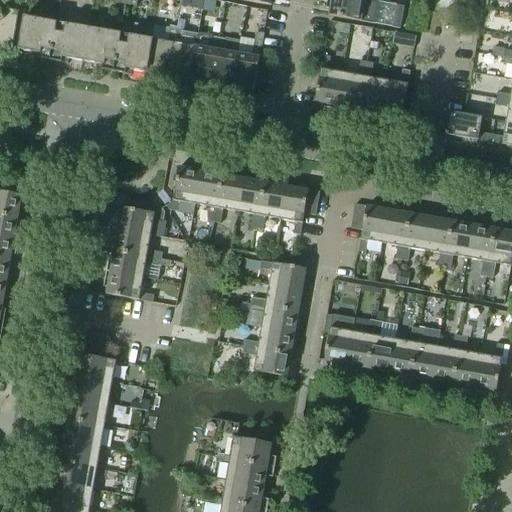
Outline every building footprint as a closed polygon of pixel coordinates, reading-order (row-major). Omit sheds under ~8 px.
[(363,15),(365,1),(360,0),(327,0),(326,10),(329,10),(328,17),(373,25),(375,18),(363,15)] [(392,28),(400,30),(404,8),(396,6),(392,28)] [(0,48),(12,50),(19,12),(9,10),(1,15),(0,13),(0,48)] [(82,63),(88,29),(24,18),(18,51),(33,54),(32,59),(40,60),(41,55),(56,58),(56,63),(68,65),(68,60),(82,63)] [(146,74),(152,41),(154,28),(121,22),(119,35),(88,29),(82,63),(96,65),(96,70),(104,71),(105,67),(120,69),(119,74),(131,76),(132,71),(146,74)] [(168,78),(176,32),(154,28),(152,41),(146,74),(168,78)] [(189,81),(195,48),(180,46),(182,33),(176,32),(168,78),(189,81)] [(254,93),(259,65),(264,35),(256,33),(254,42),(241,40),(238,56),(237,56),(231,93),(246,95),(247,92),(254,93)] [(210,85),(219,39),(212,38),(210,51),(195,48),(189,81),(210,85)] [(231,93),(237,56),(223,53),(225,40),(219,39),(210,85),(216,86),(216,90),(231,93)] [(336,111),(343,74),(328,72),(330,58),(323,57),(315,104),(321,105),(321,108),(336,111)] [(358,111),(367,64),(360,62),(357,77),(343,74),(336,111),(351,114),(352,110),(358,111)] [(380,115),(385,82),(371,79),(373,65),(367,64),(358,111),(380,115)] [(401,119),(410,72),(402,71),(400,84),(385,82),(380,115),(401,119)] [(511,86),(510,96),(497,94),(496,100),(511,102),(511,86)] [(511,125),(511,102),(496,100),(495,107),(508,109),(505,124),(511,125)] [(479,134),(482,119),(449,113),(444,136),(490,144),(491,136),(479,134)] [(511,147),(511,125),(505,124),(503,138),(491,136),(490,144),(511,147)] [(195,206),(201,169),(186,166),(185,170),(179,169),(173,202),(166,207),(169,211),(179,213),(180,203),(195,206)] [(214,224),(222,176),(216,175),(217,172),(201,169),(195,206),(210,208),(207,223),(214,224)] [(238,213),(244,180),(222,176),(214,224),(220,225),(223,211),(238,213)] [(256,230),(264,184),(244,180),(238,213),(252,216),(250,229),(256,230)] [(280,221),(286,184),(271,181),(271,185),(264,184),(256,230),(263,231),(265,218),(280,221)] [(301,190),(302,187),(286,184),(280,221),(295,223),(293,235),(300,236),(304,215),(308,191),(301,190)] [(316,217),(320,193),(308,191),(304,215),(316,217)] [(0,215),(18,219),(22,197),(0,192),(0,215)] [(382,245),(389,208),(373,205),(373,209),(366,208),(362,232),(358,253),(366,254),(368,242),(382,245)] [(362,232),(366,208),(355,206),(350,230),(362,232)] [(401,261),(409,215),(404,214),(404,211),(389,208),(382,245),(397,247),(395,260),(401,261)] [(162,238),(165,224),(163,224),(165,214),(162,210),(154,215),(121,209),(117,231),(151,237),(151,236),(162,238)] [(0,237),(18,241),(20,225),(17,225),(18,219),(0,215),(0,237)] [(425,252),(431,219),(409,215),(401,261),(408,263),(410,250),(425,252)] [(444,271),(453,223),(431,219),(425,252),(440,255),(437,269),(444,271)] [(467,260),(473,227),(453,223),(444,271),(450,272),(452,257),(467,260)] [(486,278),(495,230),(473,227),(467,260),(482,262),(479,277),(486,278)] [(511,267),(511,259),(511,233),(495,230),(486,278),(492,280),(495,265),(511,267)] [(148,252),(151,237),(117,231),(114,252),(161,261),(162,254),(148,252)] [(15,256),(18,241),(0,237),(0,259),(10,261),(11,256),(15,256)] [(143,279),(146,265),(160,267),(161,261),(114,252),(113,258),(109,258),(106,273),(143,279)] [(0,281),(6,283),(10,261),(0,259),(0,281)] [(302,292),(306,270),(261,262),(259,270),(271,272),(269,287),(302,292)] [(140,294),(143,279),(106,273),(104,288),(107,289),(106,296),(153,304),(154,297),(140,294)] [(298,314),(302,292),(269,287),(266,301),(252,299),(250,306),(298,314)] [(294,335),(298,314),(250,306),(249,312),(264,314),(261,329),(294,335)] [(345,370),(352,333),(337,331),(340,317),(332,316),(324,363),(331,364),(330,367),(345,370)] [(368,370),(376,323),(369,321),(366,336),(352,333),(345,370),(361,373),(362,369),(368,370)] [(389,374),(394,341),(380,338),(382,324),(376,323),(368,370),(389,374)] [(290,357),(294,335),(261,329),(258,344),(244,341),(243,348),(290,357)] [(409,378),(418,330),(412,329),(409,343),(394,341),(389,374),(409,378)] [(431,382),(437,348),(422,346),(425,331),(418,330),(409,378),(431,382)] [(94,359),(98,336),(86,334),(82,356),(94,359)] [(94,359),(106,361),(110,338),(98,336),(94,359)] [(451,385),(460,337),(454,336),(452,351),(437,348),(431,382),(451,385)] [(473,393),(479,356),(465,353),(467,339),(460,337),(451,385),(458,386),(458,390),(473,393)] [(496,393),(504,346),(496,345),(494,358),(479,356),(473,393),(488,395),(489,392),(496,393)] [(287,378),(290,357),(243,348),(242,354),(256,357),(253,373),(287,378)] [(94,359),(82,356),(78,356),(76,368),(69,366),(67,376),(118,386),(118,382),(112,381),(116,362),(106,361),(94,359)] [(108,406),(111,388),(117,389),(118,386),(67,376),(65,387),(72,388),(70,399),(108,406)] [(105,424),(108,406),(70,399),(68,410),(61,409),(59,419),(110,428),(111,425),(105,424)] [(101,448),(104,430),(110,431),(110,428),(59,419),(57,429),(65,430),(63,442),(101,448)] [(271,445),(266,444),(233,438),(230,457),(224,456),(223,460),(274,469),(276,458),(269,457),(271,445)] [(97,466),(101,448),(63,442),(61,453),(53,452),(52,462),(103,471),(103,467),(97,466)] [(272,479),(274,469),(223,460),(223,463),(229,464),(225,482),(263,489),(265,477),(272,479)] [(93,491),(96,473),(102,474),(103,471),(52,462),(50,472),(57,473),(55,484),(93,491)] [(261,500),(263,489),(225,482),(222,500),(216,499),(216,503),(267,511),(268,501),(261,500)] [(90,509),(93,491),(55,484),(53,495),(46,494),(44,504),(87,511),(95,511),(96,510),(90,509)] [(266,511),(267,511),(216,503),(215,505),(221,507),(220,511),(266,511)]
